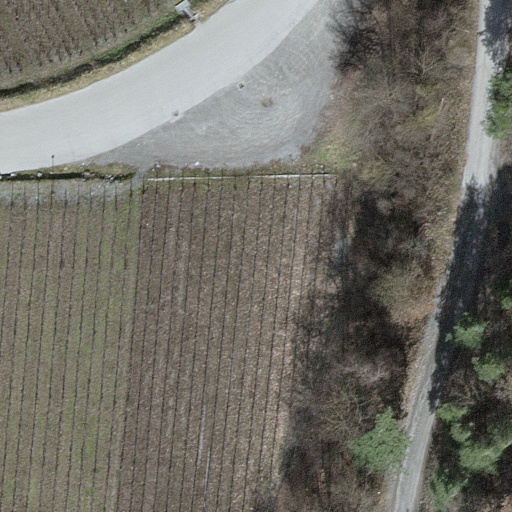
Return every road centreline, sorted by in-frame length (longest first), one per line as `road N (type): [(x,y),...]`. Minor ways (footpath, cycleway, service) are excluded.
road 1 (track): [(492,0),(475,181),(402,511)]
road 2 (unclassified): [(0,144),(42,139),(127,108),(214,56),(276,0)]
